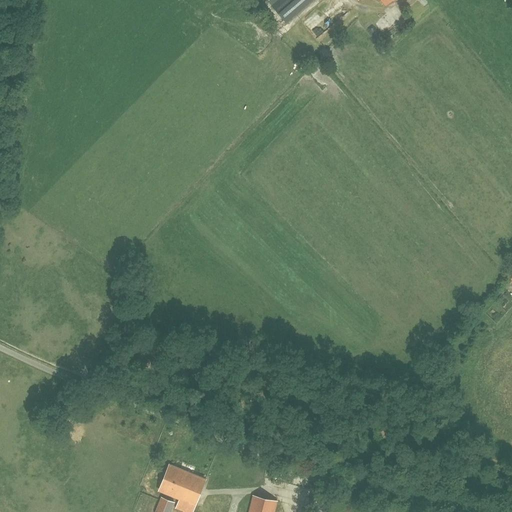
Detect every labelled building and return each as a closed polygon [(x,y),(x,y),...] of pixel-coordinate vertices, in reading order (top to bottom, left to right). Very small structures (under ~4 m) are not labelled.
[(249,0),(253,4),(257,0),(267,0),(269,1),(268,2),(282,18),(303,0),(249,0)] [(311,30),(323,16),(316,10),(304,23),(311,30)] [(288,448),(292,453),(298,453),(302,449),(299,443),(293,443),(288,448)] [(192,511),(205,480),(169,465),(159,490),(180,498),(176,508),(185,511),(192,511)] [(274,511),(277,502),(253,496),(248,511),(274,511)] [(170,511),(174,503),(161,498),(155,511),(170,511)]
